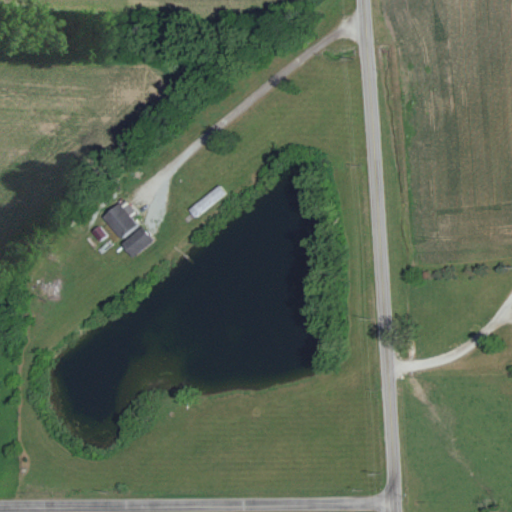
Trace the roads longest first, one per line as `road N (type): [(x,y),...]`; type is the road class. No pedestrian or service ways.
road 1 (residential): [(395,511),(360,0)]
road 2 (residential): [(395,500),(0,506)]
